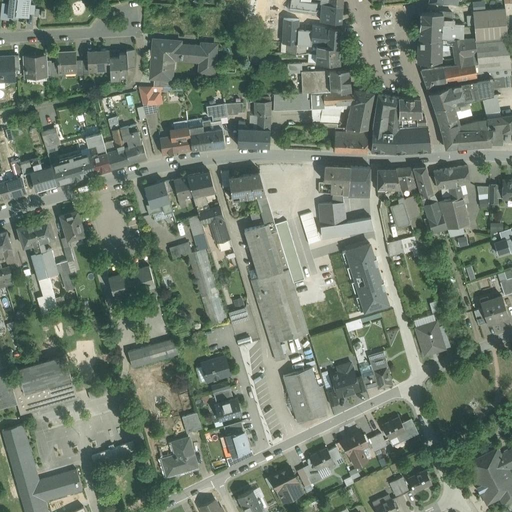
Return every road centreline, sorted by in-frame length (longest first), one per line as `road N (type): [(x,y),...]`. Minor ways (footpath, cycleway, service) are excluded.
road 1 (secondary): [(0,213),(194,159),(373,158)]
road 2 (residential): [(373,158),(375,214),(417,374)]
road 3 (residential): [(0,114),(128,88),(138,75),(139,30)]
road 4 (residential): [(265,454),(414,385)]
road 5 (residential): [(414,385),(456,497)]
